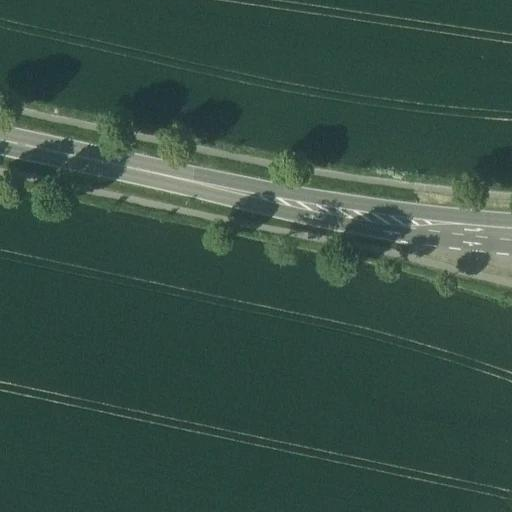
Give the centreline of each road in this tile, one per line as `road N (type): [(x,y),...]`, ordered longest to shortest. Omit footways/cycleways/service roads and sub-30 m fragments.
road 1 (secondary): [(511,221),(205,186)]
road 2 (secondary): [(205,186),(254,205),(474,246)]
road 3 (secondary): [(0,147),(205,186)]
